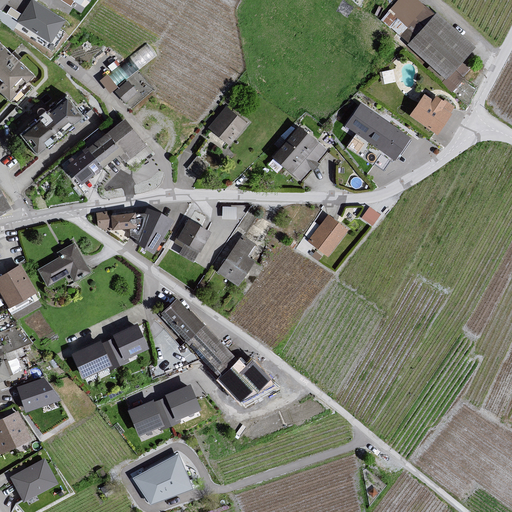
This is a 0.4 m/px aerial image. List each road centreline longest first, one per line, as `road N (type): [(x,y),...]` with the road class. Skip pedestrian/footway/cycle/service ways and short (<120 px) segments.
road 1 (residential): [(73,209),(464,511)]
road 2 (residential): [(73,209),(163,196),(374,197),(439,160),(469,117)]
